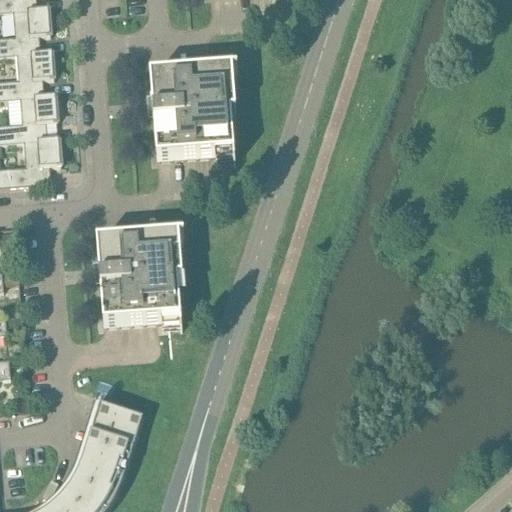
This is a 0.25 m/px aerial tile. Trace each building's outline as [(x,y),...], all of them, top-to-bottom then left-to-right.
[(0,0),(0,17),(49,14),(49,13),(47,13),(47,14),(37,14),(35,0),(0,0)] [(49,14),(0,17),(0,18),(13,18),(15,42),(0,43),(0,61),(52,58),(52,57),(51,57),(41,58),(39,42),(50,41),(51,41),(50,34),(53,34),(52,21),(49,21),(49,14)] [(52,58),(0,61),(0,62),(17,61),(19,86),(0,87),(0,105),(56,101),(56,100),(54,100),(54,101),(44,101),(43,85),(53,84),(53,85),(54,85),(54,77),(56,77),(55,64),(53,64),(52,58)] [(157,166),(211,162),(233,160),(234,169),(235,169),(231,119),(236,118),(233,77),(237,77),(237,75),(150,82),(157,166)] [(56,101),(0,105),(0,106),(20,104),(22,129),(0,131),(0,149),(23,148),(23,147),(47,145),(46,129),(57,128),(58,128),(57,121),(60,121),(58,107),(56,108),(56,101)] [(1,175),(0,174),(0,193),(12,193),(51,189),(50,172),(60,171),(60,172),(61,172),(61,164),(63,164),(62,151),(60,151),(59,144),(59,143),(58,143),(58,144),(47,145),(23,147),(23,148),(26,173),(1,175)] [(13,237),(3,238),(4,253),(14,252),(13,237)] [(97,248),(98,268),(104,332),(179,326),(180,335),(182,335),(178,285),(183,285),(179,243),(184,243),(184,241),(97,248)] [(18,289),(17,279),(3,280),(4,290),(18,289)] [(22,322),(7,323),(7,333),(22,332),(22,322)] [(0,384),(10,384),(9,366),(9,365),(0,366),(0,384)] [(111,511),(118,502),(125,484),(143,425),(103,412),(104,411),(105,410),(106,409),(106,408),(106,407),(105,406),(105,405),(104,405),(103,404),(102,404),(100,404),(99,404),(98,405),(98,406),(97,411),(95,410),(94,412),(100,413),(86,460),(82,472),(76,484),(68,497),(59,509),(54,511),(111,511)]
